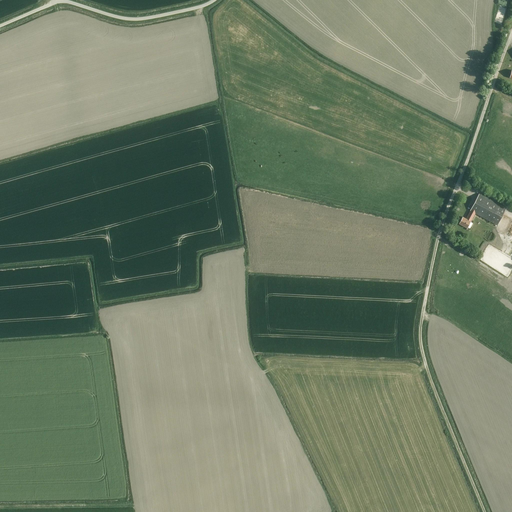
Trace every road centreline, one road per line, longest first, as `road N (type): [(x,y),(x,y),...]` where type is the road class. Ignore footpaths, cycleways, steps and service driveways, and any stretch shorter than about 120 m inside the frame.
road 1 (track): [(436,241),(419,357),(483,511)]
road 2 (residential): [(511,33),(436,241)]
